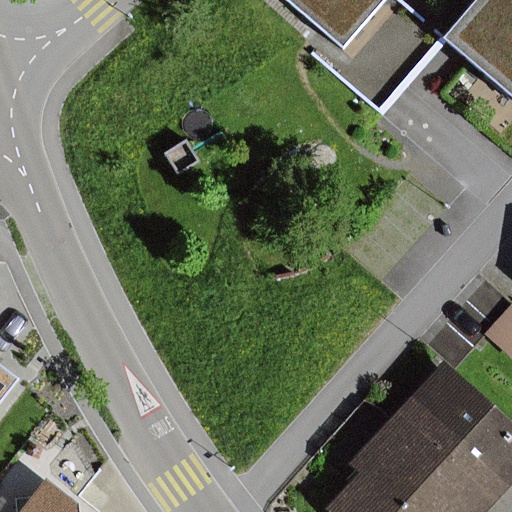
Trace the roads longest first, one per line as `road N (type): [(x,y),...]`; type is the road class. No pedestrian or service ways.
road 1 (unclassified): [(199,511),(105,354),(6,93)]
road 2 (residential): [(110,0),(6,93)]
